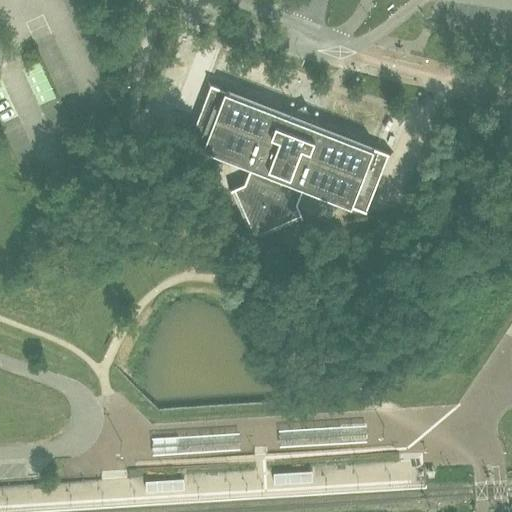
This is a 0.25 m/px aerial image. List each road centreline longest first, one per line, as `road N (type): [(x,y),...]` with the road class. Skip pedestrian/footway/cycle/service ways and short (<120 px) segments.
road 1 (unclassified): [(0,362),(62,385),(86,413),(75,442),(59,451),(0,455)]
road 2 (unclassified): [(511,92),(307,37)]
road 3 (unclassified): [(165,0),(277,43),(307,37)]
